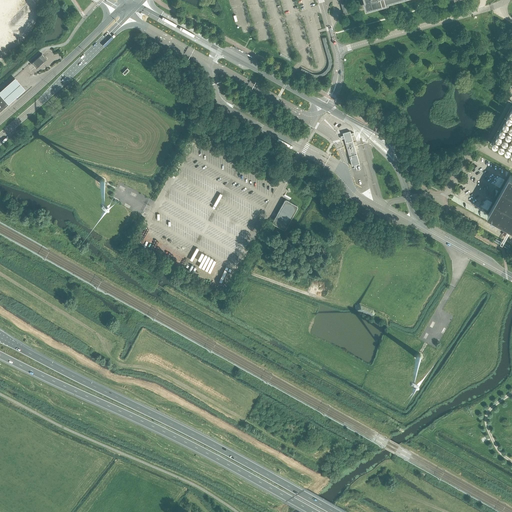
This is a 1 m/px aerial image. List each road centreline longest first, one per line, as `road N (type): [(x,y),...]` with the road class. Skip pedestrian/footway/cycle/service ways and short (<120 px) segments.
road 1 (trunk): [(334,511),(0,336)]
road 2 (track): [(322,456),(155,370),(119,364),(100,336),(0,273)]
road 3 (trunk): [(0,354),(313,511)]
road 4 (secondary): [(0,138),(130,17)]
road 5 (secondary): [(120,10),(0,121)]
road 6 (unclassified): [(208,62),(226,104),(262,125),(302,146),(316,123)]
road 7 (unclassified): [(208,62),(316,123)]
road 8 (unclassified): [(325,106),(217,47)]
